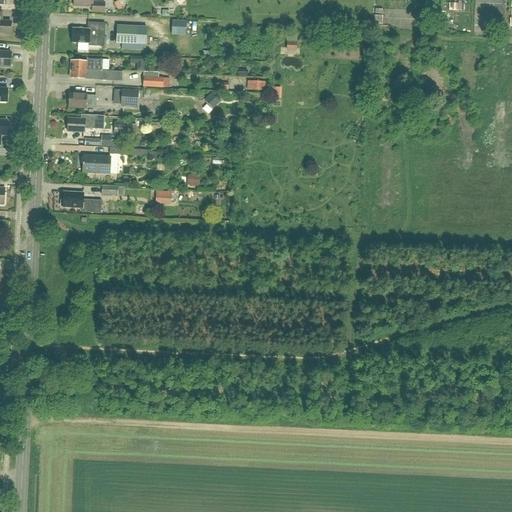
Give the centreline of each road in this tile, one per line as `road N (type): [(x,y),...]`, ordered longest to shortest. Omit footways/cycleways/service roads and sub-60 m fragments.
road 1 (secondary): [(19,511),(34,216)]
road 2 (secondary): [(34,216),(44,0)]
